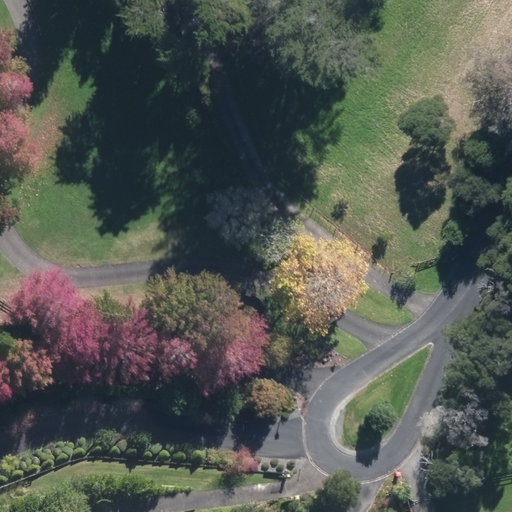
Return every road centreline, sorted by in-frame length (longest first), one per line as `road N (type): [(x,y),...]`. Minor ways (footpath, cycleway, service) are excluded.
road 1 (residential): [(455,300),(423,404),(392,454),(375,464),(337,466),(316,440),(316,418),(342,382),(435,319)]
road 2 (residential): [(455,300),(511,192)]
